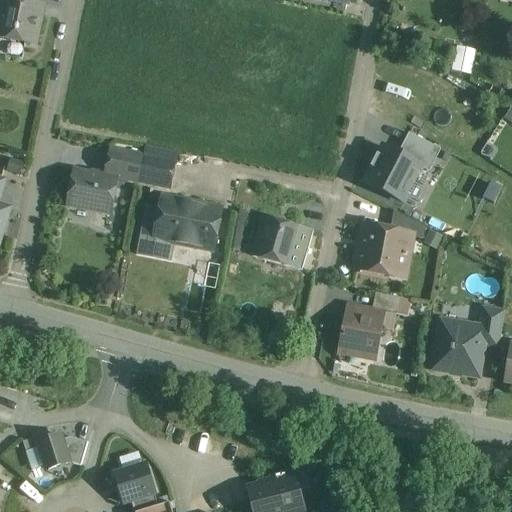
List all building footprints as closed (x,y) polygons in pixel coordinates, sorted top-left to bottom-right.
[(42,7),(6,0),(2,0),(0,12),(0,38),(33,46),(37,24),(38,24),(42,7)] [(469,74),(475,49),(456,45),(450,70),(469,74)] [(442,150),(409,133),(398,154),(382,145),(362,185),(397,203),(404,206),(423,170),(430,173),(442,150)] [(176,153),(145,146),(143,158),(174,164),(176,153)] [(143,158),(111,152),(107,175),(116,178),(138,182),(143,158)] [(174,164),(143,158),(138,182),(169,189),(174,164)] [(23,165),(12,161),(8,173),(20,176),(23,165)] [(102,179),(75,173),(68,207),(109,215),(116,178),(107,175),(102,179)] [(221,210),(162,198),(160,210),(145,207),(141,227),(156,230),(154,242),(213,253),(221,210)] [(478,217),(442,198),(427,228),(463,247),(478,217)] [(0,207),(0,238),(9,210),(0,207)] [(426,229),(393,212),(389,233),(407,236),(407,238),(423,241),(426,229)] [(312,234),(263,220),(252,260),(301,273),(312,234)] [(389,233),(365,228),(362,242),(361,241),(356,268),(380,273),(380,276),(402,280),(407,255),(403,254),(407,238),(407,236),(389,233)] [(399,300),(375,295),(372,311),(384,313),(384,314),(396,317),(399,300)] [(348,306),(339,354),(374,360),(384,314),(384,313),(372,311),(348,306)] [(503,313),(483,310),(480,329),(487,330),(484,347),(497,349),(503,313)] [(480,329),(440,323),(437,342),(435,344),(434,350),(435,352),(432,372),(478,380),(484,347),(487,330),(480,329)] [(61,442),(60,437),(38,445),(46,471),(69,465),(81,467),(87,444),(70,440),(61,442)] [(148,465),(114,476),(124,505),(157,494),(148,465)] [(302,511),(296,481),(250,491),(254,511),(302,511)]
